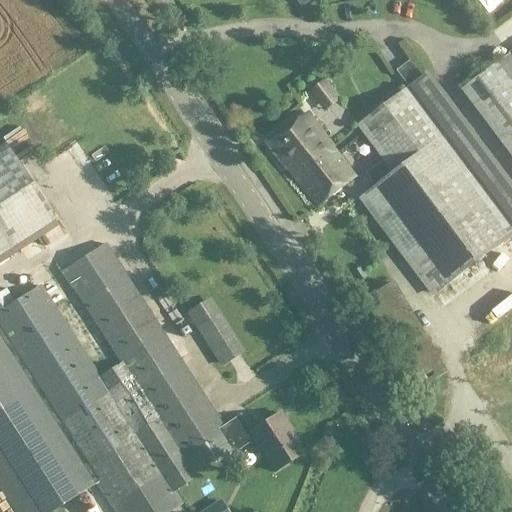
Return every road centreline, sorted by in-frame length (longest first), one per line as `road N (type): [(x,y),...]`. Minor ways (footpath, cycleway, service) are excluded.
road 1 (tertiary): [(450,511),(112,0)]
road 2 (track): [(511,307),(459,342),(453,422),(415,458)]
